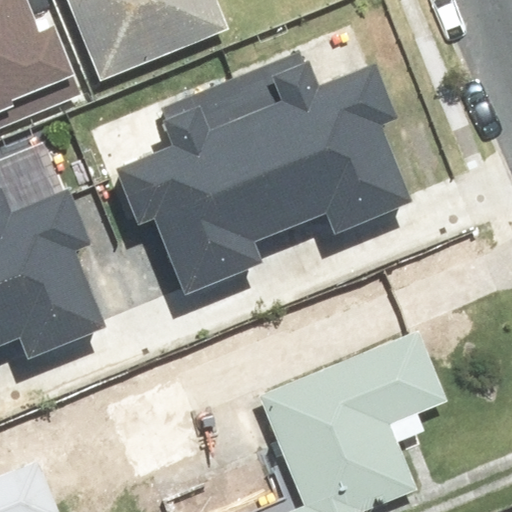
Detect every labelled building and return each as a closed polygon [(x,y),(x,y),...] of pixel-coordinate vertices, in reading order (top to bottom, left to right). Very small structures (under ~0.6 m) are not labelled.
[(0,0),(0,117),(80,87),(53,17),(38,23),(28,0),(0,0)] [(220,0),(65,0),(67,4),(99,101),(231,27),(220,0)] [(327,219),(405,188),(371,106),(393,97),(372,46),(321,67),(310,41),(231,73),(285,206),(317,194),(327,219)] [(153,194),(186,276),(264,245),(253,219),(285,206),(231,73),(151,105),(161,131),(110,152),(131,203),(153,194)] [(28,357),(105,326),(72,243),(94,234),(73,183),(21,204),(11,178),(0,182),(0,338),(18,332),(28,357)] [(433,326),(271,393),(298,498),(263,511),(368,511),(421,490),(411,453),(461,433),(433,326)] [(186,371),(106,407),(142,487),(222,451),(186,371)]
